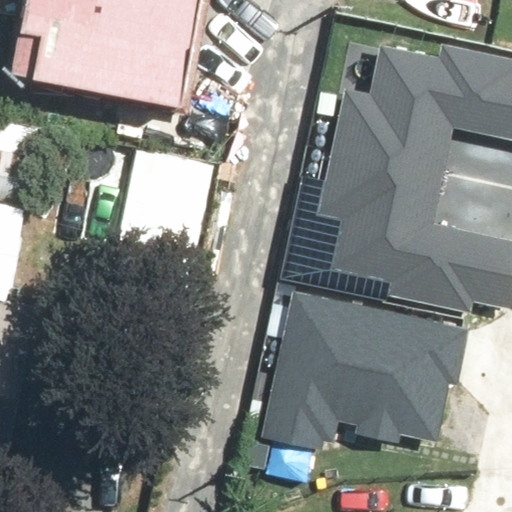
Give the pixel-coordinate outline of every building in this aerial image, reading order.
[(195,0),(0,0),(0,40),(18,43),(11,84),(175,113),(195,0)] [(511,126),(511,45),(437,32),(435,42),(379,32),(371,76),(349,72),(323,205),(345,210),(336,257),(390,267),(388,276),(471,292),(472,283),(511,290),(511,227),(432,212),(451,115),(511,126)] [(216,153),(137,138),(120,227),(198,242),(216,153)] [(0,188),(0,276),(14,191),(0,188)] [(463,311),(292,279),(264,425),(334,438),(339,412),(440,431),(463,311)] [(0,416),(29,313),(0,304),(0,416)]
